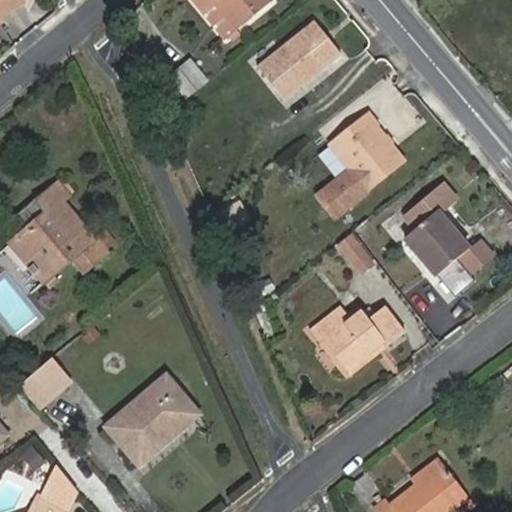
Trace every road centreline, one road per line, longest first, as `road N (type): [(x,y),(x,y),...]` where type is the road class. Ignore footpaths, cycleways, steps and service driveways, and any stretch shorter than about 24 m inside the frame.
road 1 (residential): [(271,511),(511,321)]
road 2 (tertiary): [(379,0),(511,154)]
road 3 (residential): [(0,90),(111,0)]
